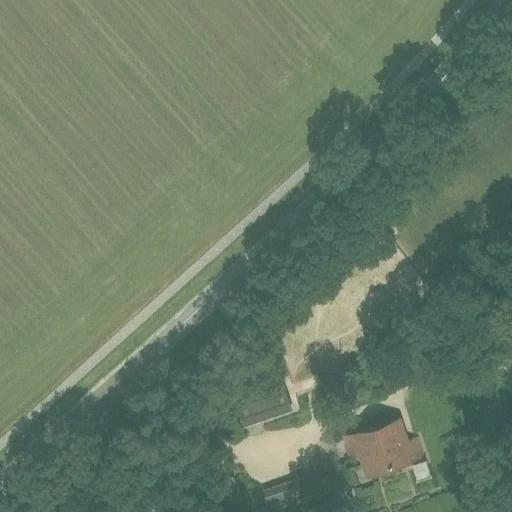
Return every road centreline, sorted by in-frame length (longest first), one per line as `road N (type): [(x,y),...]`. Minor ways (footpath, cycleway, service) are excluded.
road 1 (tertiary): [(0,486),(379,143),(510,0)]
road 2 (track): [(295,448),(221,458),(151,511)]
